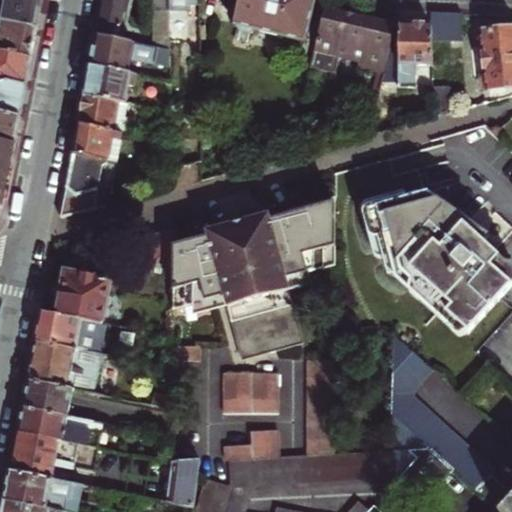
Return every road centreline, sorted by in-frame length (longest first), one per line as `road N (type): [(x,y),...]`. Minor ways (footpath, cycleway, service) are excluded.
road 1 (residential): [(25,243),(71,0)]
road 2 (residential): [(0,373),(25,243)]
